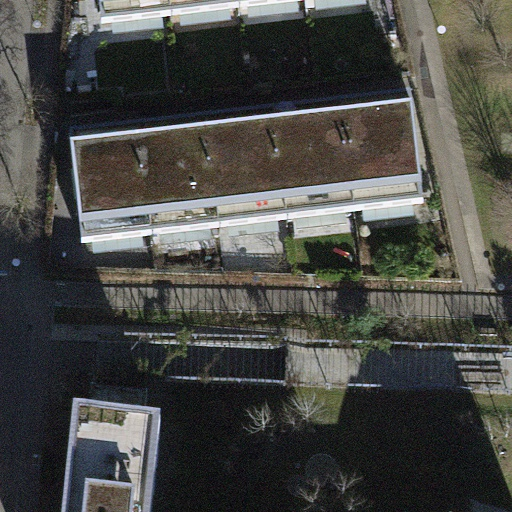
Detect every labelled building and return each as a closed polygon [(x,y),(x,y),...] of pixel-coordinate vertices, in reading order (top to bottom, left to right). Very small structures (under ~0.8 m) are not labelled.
[(83,0),(87,22),(153,14),(150,0),(83,0)] [(220,0),(150,0),(153,14),(221,4),(220,0)] [(396,121),(332,129),(341,206),(406,198),(396,121)] [(273,215),(341,206),(332,129),(263,137),(273,215)] [(263,137),(193,146),(202,224),(273,215),(263,137)] [(193,146),(128,154),(138,232),(202,224),(193,146)] [(68,241),(138,232),(128,154),(58,163),(68,241)] [(69,424),(60,511),(153,511),(159,434),(69,424)]
